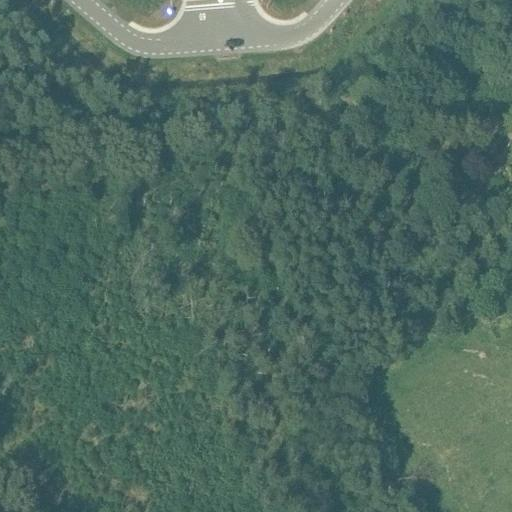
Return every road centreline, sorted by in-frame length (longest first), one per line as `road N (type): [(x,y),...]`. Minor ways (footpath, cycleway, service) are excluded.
road 1 (unclassified): [(80,0),(143,46),(220,44)]
road 2 (unclassified): [(220,44),(302,33),(337,0)]
